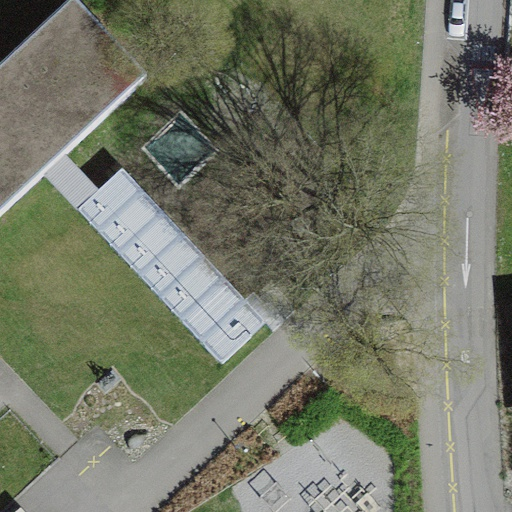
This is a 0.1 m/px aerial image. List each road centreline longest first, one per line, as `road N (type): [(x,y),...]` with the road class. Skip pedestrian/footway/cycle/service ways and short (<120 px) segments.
road 1 (unclassified): [(476,160),(121,511)]
road 2 (residential): [(476,160),(459,397),(470,511)]
road 3 (residential): [(478,0),(476,160)]
